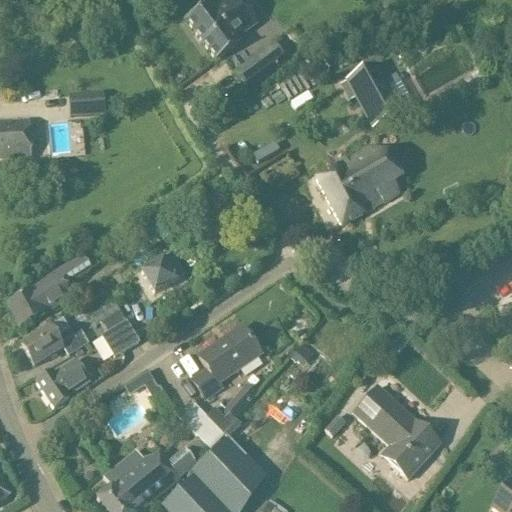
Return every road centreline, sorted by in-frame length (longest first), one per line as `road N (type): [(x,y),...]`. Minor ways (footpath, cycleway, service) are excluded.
road 1 (residential): [(13,441),(291,261),(211,138)]
road 2 (residential): [(511,386),(464,330),(466,310),(511,272)]
